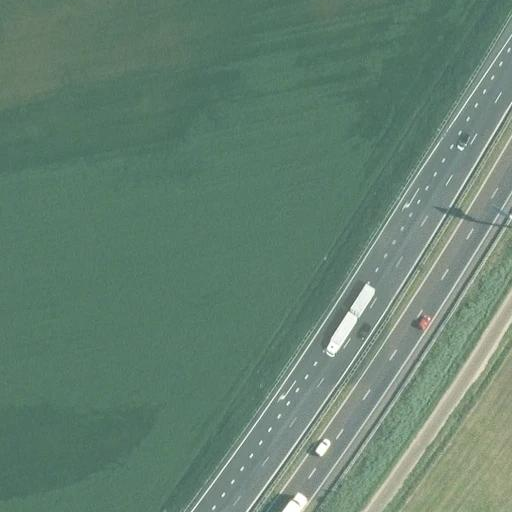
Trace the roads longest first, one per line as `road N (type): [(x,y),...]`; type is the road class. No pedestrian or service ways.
road 1 (motorway): [(511,70),(344,350),(229,511)]
road 2 (motorway): [(286,511),(511,164)]
road 3 (unclassified): [(374,511),(511,301)]
